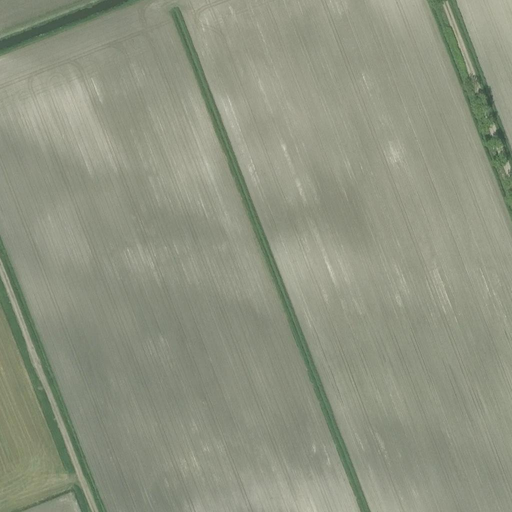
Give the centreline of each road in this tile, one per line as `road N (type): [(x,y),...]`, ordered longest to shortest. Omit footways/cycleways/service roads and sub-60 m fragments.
road 1 (track): [(0,266),(95,511)]
road 2 (track): [(511,175),(444,0)]
